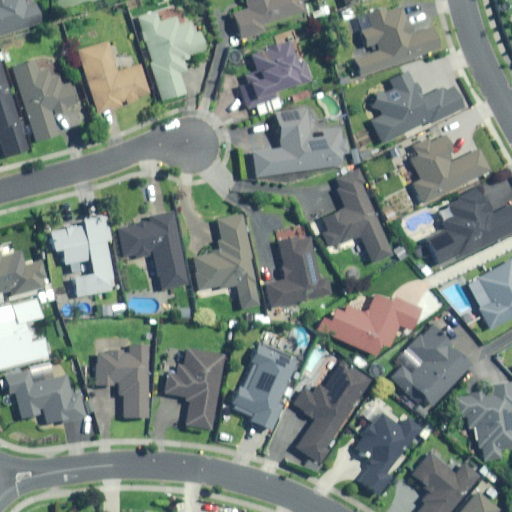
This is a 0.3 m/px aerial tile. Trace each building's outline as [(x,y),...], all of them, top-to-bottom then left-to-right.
[(0,0),(0,35),(36,25),(31,5),(22,8),(19,0),(0,0)] [(239,0),(243,10),(227,14),(235,40),(261,32),(259,26),(301,13),(297,0),(298,0),(239,0)] [(381,6),(347,18),(358,49),(371,44),(374,52),(350,60),(355,77),(434,50),(427,27),(407,34),(398,8),(383,13),(381,6)] [(182,71),(179,63),(185,61),(183,56),(201,50),(195,32),(189,34),(186,23),(174,26),(171,18),(155,23),(152,12),(133,18),(147,63),(145,64),(157,101),(181,93),(175,73),(182,71)] [(293,63),(285,38),(261,45),(264,53),(247,58),(252,72),(240,76),(242,84),(234,87),(242,110),(255,106),(252,99),(306,82),(300,61),(293,63)] [(112,72),(103,43),(73,52),(93,114),(133,102),(132,98),(144,95),(135,65),(112,72)] [(56,86),(51,67),(11,80),(30,143),(53,136),(47,116),(72,108),(64,83),(56,86)] [(439,91),(437,87),(417,97),(404,70),(384,80),(388,89),(366,100),(374,117),(365,121),(376,145),(411,130),(412,132),(458,110),(448,87),(439,91)] [(0,158),(22,152),(0,77),(0,158)] [(313,118),(312,107),(270,113),(275,149),(248,153),(252,178),(338,166),(336,154),(346,153),(342,126),(320,130),(320,136),(306,138),(303,119),(313,118)] [(451,160),(438,135),(427,140),(426,137),(407,146),(411,155),(404,158),(415,180),(407,184),(417,205),(483,172),(472,150),(451,160)] [(335,188),(332,189),(339,209),(318,218),(324,233),(318,235),(324,249),(355,237),(366,264),(388,256),(353,170),(332,179),(335,188)] [(511,230),(511,210),(499,188),(480,198),(472,202),(466,190),(452,197),(454,200),(444,205),(450,215),(434,223),(439,232),(420,242),(434,268),(461,254),(463,258),(511,230)] [(182,286),(167,213),(143,218),(144,222),(112,229),(118,258),(129,256),(129,259),(147,255),(154,291),(182,286)] [(253,299),(238,215),(213,220),(216,239),(211,240),(213,253),(188,258),(194,291),(215,287),(215,290),(232,287),(234,302),(253,299)] [(104,240),(100,219),(80,223),(81,227),(45,233),(48,252),(57,250),(59,265),(84,261),(87,274),(68,278),(71,297),(107,291),(105,279),(107,279),(101,241),(104,240)] [(295,241),(294,237),(274,241),(282,280),(261,285),(266,311),(327,298),(322,278),(314,280),(305,239),(295,241)] [(0,303),(32,296),(31,292),(42,289),(36,262),(20,266),(17,253),(0,256),(0,303)] [(511,269),(507,261),(473,279),(486,303),(474,309),(486,331),(511,316),(511,269)] [(35,295),(37,304),(50,300),(48,291),(35,295)] [(385,302),(370,295),(361,315),(341,306),(338,313),(330,309),(325,321),(318,318),(312,330),(371,357),(377,345),(384,348),(394,326),(406,331),(416,310),(387,297),(385,302)] [(31,299),(6,305),(7,310),(0,311),(0,368),(42,358),(36,335),(23,338),(20,323),(36,319),(31,299)] [(443,340),(427,325),(404,350),(419,363),(407,376),(398,367),(387,379),(401,392),(406,387),(428,408),(465,368),(440,344),(443,340)] [(126,341),(108,341),(107,355),(92,354),(91,386),(118,386),(117,418),(142,419),(144,346),(126,346),(126,341)] [(239,390),(234,387),(225,408),(247,417),(244,423),(266,433),(277,406),(274,405),(291,362),(251,346),(244,361),(249,363),(239,390)] [(219,356),(183,350),(180,367),(174,366),(172,377),(163,375),(159,394),(185,399),(180,426),(206,430),(219,356)] [(301,388),(298,386),(286,404),(298,412),(297,414),(308,422),(290,448),(315,465),(324,451),(321,448),(367,382),(337,361),(318,390),(305,381),(301,388)] [(28,384),(25,371),(0,377),(0,386),(2,396),(9,394),(16,420),(38,414),(41,427),(81,418),(76,397),(66,399),(61,376),(28,384)] [(472,427),(475,449),(477,449),(479,462),(500,459),(499,451),(511,448),(511,429),(508,405),(511,404),(511,397),(510,383),(481,388),(482,392),(465,394),(466,396),(449,399),(452,419),(463,417),(464,428),(472,427)] [(390,477),(387,475),(417,429),(403,419),(397,428),(374,413),(349,450),(362,458),(356,466),(362,470),(354,483),(366,492),(377,498),(390,477)] [(420,489),(420,490),(423,493),(417,501),(421,504),(414,511),(447,511),(477,477),(461,464),(453,474),(427,452),(409,474),(406,477),(420,489)] [(474,492),(457,511),(494,511),(496,511),(474,492)]
